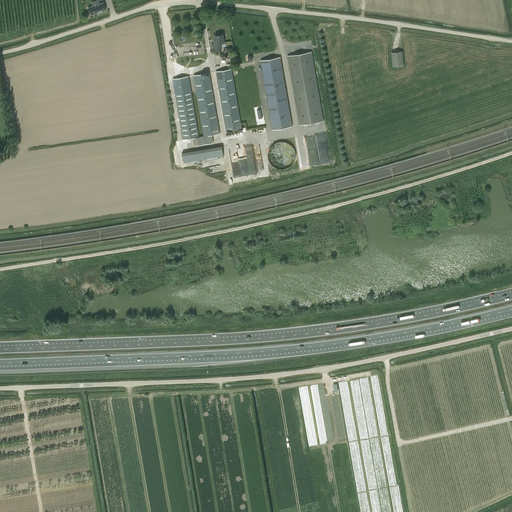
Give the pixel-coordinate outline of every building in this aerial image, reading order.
[(90,15),(105,10),(103,2),(88,8),(90,15)] [(215,50),(221,48),(221,43),(224,42),(223,34),(215,35),(215,39),(213,39),(215,50)] [(312,51),(288,55),(300,124),(324,120),(312,51)] [(402,51),(391,52),(393,66),(404,64),(402,51)] [(280,57),(260,60),(272,130),(292,126),(280,57)] [(215,71),(226,132),(242,130),(232,69),(215,71)] [(183,140),(193,138),(195,146),(205,144),(213,143),(212,135),(220,133),(209,72),(193,75),(203,136),(199,137),(189,76),(172,79),(183,140)] [(300,167),(319,165),(315,137),(296,140),(299,157),(298,157),(300,167)] [(292,167),(293,143),(269,142),(269,162),(276,163),(276,169),(286,169),(286,167),(292,167)] [(223,156),(222,147),(222,146),(182,152),(184,163),(223,156)] [(239,164),(231,165),(233,176),(241,174),(239,164)]
